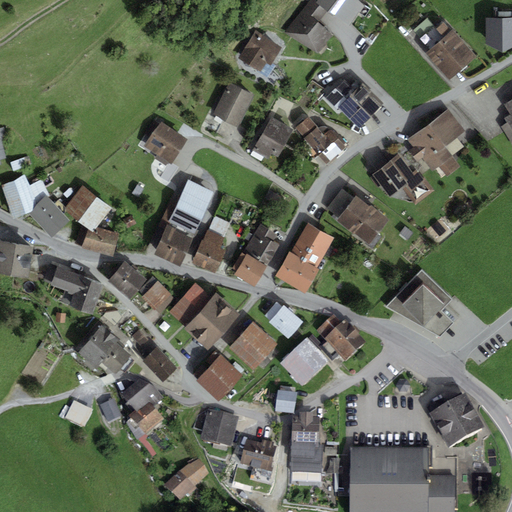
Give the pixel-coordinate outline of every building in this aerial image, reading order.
[(319,24),(328,12),(311,0),(309,0),(286,32),(319,55),(334,35),(319,24)] [(311,0),(328,12),(349,26),(364,7),(357,0),(311,0)] [(498,18),(486,18),(486,44),(504,53),(511,48),(511,17),(511,18),(498,18)] [(419,38),(433,26),(427,18),(413,31),(419,38)] [(444,38),(451,31),(444,23),(436,29),(444,38)] [(282,48),(255,30),(238,58),(261,73),(266,64),(271,66),(282,48)] [(437,67),(464,43),(453,30),(451,31),(444,38),(426,54),(437,67)] [(449,80),(476,56),(464,43),(437,67),(449,80)] [(238,128),(254,95),(229,83),(213,115),(238,128)] [(338,108),(349,119),(372,97),(361,86),(347,100),(338,108)] [(325,98),(337,110),(338,108),(347,100),(336,88),(325,98)] [(349,119),(359,129),(382,107),(372,97),(349,119)] [(511,99),(505,104),(511,115),(505,118),(508,122),(501,127),(511,145),(511,99)] [(449,110),(429,125),(445,147),(465,132),(449,110)] [(278,157),(293,130),(270,117),(252,151),(268,159),(271,153),(278,157)] [(295,128),(304,138),(317,128),(309,117),(295,128)] [(171,165),(188,140),(162,123),(144,146),(157,156),(168,163),(171,165)] [(445,147),(429,125),(408,140),(414,147),(409,151),(417,162),(422,158),(432,172),(439,167),(453,156),(445,147)] [(317,128),(304,138),(327,165),(348,146),(334,130),(332,131),(331,130),(330,130),(328,128),(325,127),(323,127),(321,127),(319,128),(318,129),(317,128)] [(389,197),(407,185),(411,191),(425,181),(417,169),(411,173),(399,155),(372,174),(389,197)] [(165,166),(168,163),(157,156),(155,159),(165,166)] [(460,166),(453,156),(439,167),(446,177),(460,166)] [(25,175),(1,186),(13,220),(29,213),(35,211),(34,207),(46,196),(48,198),(50,196),(42,180),(29,186),(25,175)] [(177,204),(169,222),(195,234),(214,192),(188,180),(177,204)] [(138,197),(143,189),(137,185),(132,193),(138,197)] [(112,208),(83,186),(64,210),(88,229),(93,232),(96,228),(112,208)] [(340,218),(355,198),(342,189),(327,209),(340,218)] [(48,198),(46,196),(34,207),(35,211),(29,213),(52,238),(70,222),(48,198)] [(389,220),(356,196),(355,198),(340,218),(338,221),(371,245),(389,220)] [(162,219),(169,222),(177,204),(171,201),(162,219)] [(214,216),(208,230),(224,237),(230,224),(214,216)] [(308,223),(291,253),(317,268),(335,238),(308,223)] [(260,225),(244,250),(267,265),(280,246),(274,242),(278,235),(260,225)] [(154,256),(167,261),(179,233),(166,227),(154,256)] [(119,234),(96,228),(93,232),(88,229),(82,248),(112,258),(119,234)] [(407,240),(412,233),(405,228),(400,235),(407,240)] [(208,230),(203,241),(220,248),(224,238),(224,237),(208,230)] [(181,267),(193,239),(179,233),(167,261),(181,267)] [(193,262),(216,273),(226,251),(220,248),(203,241),(202,240),(193,262)] [(0,274),(28,278),(32,247),(0,242),(0,274)] [(291,253),(289,252),(275,276),(305,294),(320,270),(317,268),(291,253)] [(254,288),(266,267),(247,254),(246,256),(242,254),(233,269),(236,271),(234,276),(254,288)] [(130,300),(147,280),(124,261),(107,282),(130,300)] [(50,285),(74,294),(69,307),(92,315),(103,285),(81,276),(57,267),(49,265),(43,281),(50,284),(50,285)] [(452,301),(422,270),(386,306),(441,337),(454,324),(442,310),(452,301)] [(162,316),(177,300),(158,281),(153,277),(139,292),(143,296),(142,297),(162,316)] [(169,311),(186,327),(212,299),(195,284),(169,311)] [(240,316),(217,294),(212,299),(186,327),(184,329),(208,351),(240,316)] [(288,339),(303,322),(283,305),(282,307),(276,303),(265,316),(270,321),(269,323),(288,339)] [(317,330),(324,338),(342,323),(334,314),(317,330)] [(342,323),(324,338),(345,361),(366,343),(358,334),(360,332),(355,325),(352,328),(345,320),(342,323)] [(253,370),(277,344),(252,322),(229,348),(253,370)] [(77,355),(94,370),(101,362),(117,343),(119,340),(102,325),(77,355)] [(150,354),(156,347),(139,329),(132,336),(150,354)] [(302,386),(328,362),(306,338),(280,362),(302,386)] [(131,355),(117,343),(101,362),(116,374),(131,355)] [(177,369),(156,347),(150,354),(142,361),(162,383),(177,369)] [(218,402),(243,376),(221,355),(196,381),(218,402)] [(140,379),(122,394),(135,410),(137,413),(149,402),(153,407),(164,397),(140,379)] [(294,414),(297,393),(294,392),(295,388),(281,386),(281,390),(278,390),(275,411),(294,414)] [(484,427),(466,393),(429,412),(448,447),(484,427)] [(122,416),(114,399),(100,405),(108,422),(122,416)] [(146,434),(164,419),(153,407),(149,402),(137,413),(135,410),(129,416),(131,418),(146,434)] [(93,415),(74,405),(66,421),(85,430),(93,415)] [(193,428),(203,431),(207,412),(198,409),(193,428)] [(231,447),(239,417),(208,409),(207,412),(203,431),(201,439),(231,447)] [(292,416),(291,442),(318,442),(319,417),(313,417),(313,413),(300,413),(299,417),(292,416)] [(262,443),(247,440),(245,450),(273,457),(276,447),(273,446),(273,443),(262,440),(262,443)] [(318,442),(291,442),(290,473),(322,473),(323,443),(318,442)] [(455,511),(455,475),(428,475),(428,448),(351,447),(350,511),(455,511)] [(270,471),(273,457),(245,450),(242,464),(270,471)] [(209,473),(198,459),(190,464),(189,463),(165,485),(180,500),(188,493),(189,495),(196,488),(194,486),(209,473)]
